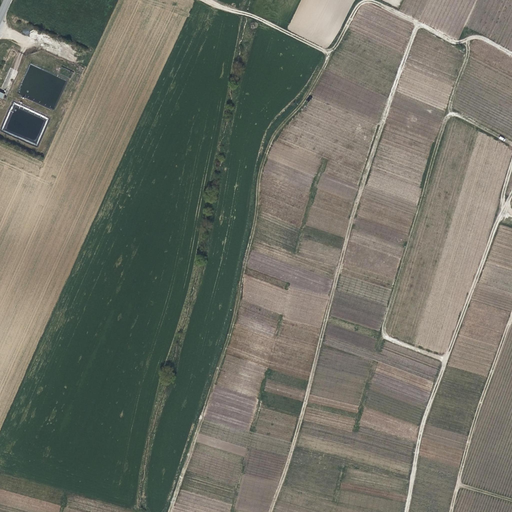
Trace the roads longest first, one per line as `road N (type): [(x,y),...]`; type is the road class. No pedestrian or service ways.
road 1 (track): [(415,23),(270,511)]
road 2 (track): [(171,511),(235,314),(269,143),(307,96),(329,51)]
road 3 (track): [(445,361),(385,336),(383,328),(444,120),(460,115),(511,145)]
road 4 (track): [(511,53),(480,38),(450,40),(373,1),(355,7),(324,51),(207,0)]
road 5 (track): [(404,511),(420,430),(511,194)]
road 6 (track): [(450,511),(511,308)]
